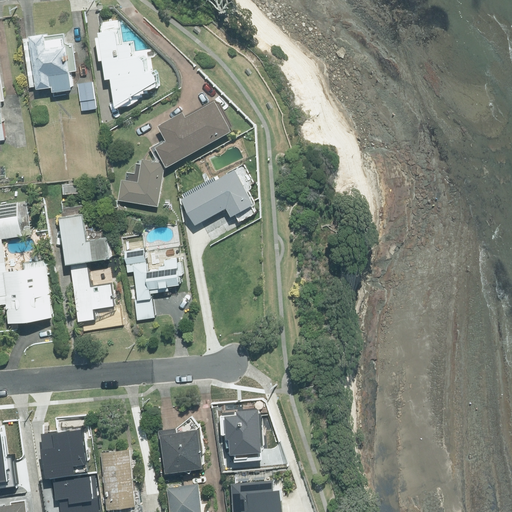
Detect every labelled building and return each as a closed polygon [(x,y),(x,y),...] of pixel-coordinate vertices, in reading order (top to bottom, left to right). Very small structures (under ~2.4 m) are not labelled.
[(118,28),(101,31),(101,35),(98,35),(102,59),(105,58),(108,77),(113,76),(118,106),(139,99),(150,88),(160,86),(157,68),(149,70),(147,58),(143,59),(142,53),(134,55),(132,41),(120,43),(118,28)] [(46,32),(31,34),(39,87),(54,85),(55,90),(74,88),(71,69),(79,68),(76,42),(68,43),(66,32),(46,35),(46,32)] [(94,81),(79,82),(83,109),(97,107),(94,81)] [(157,145),(169,165),(233,129),(217,99),(188,115),(185,110),(161,123),(169,139),(157,145)] [(120,199),(160,205),(166,162),(143,159),(140,181),(123,179),(120,199)] [(236,168),(184,197),(198,223),(229,206),(234,215),(255,203),(236,168)] [(84,183),(64,184),(64,193),(84,192),(84,183)] [(19,201),(0,204),(0,237),(24,234),(19,201)] [(85,213),(62,216),(79,324),(83,323),(84,331),(126,325),(122,303),(116,304),(112,282),(93,285),(89,259),(111,255),(108,236),(89,238),(85,213)] [(0,303),(7,303),(10,321),(55,315),(48,264),(8,270),(3,238),(0,238),(0,303)] [(146,247),(127,250),(130,271),(135,270),(139,299),(135,300),(138,319),(156,317),(152,291),(170,289),(169,285),(182,283),(178,257),(166,259),(166,265),(161,265),(161,268),(149,270),(146,247)] [(180,425),(161,429),(166,461),(169,460),(170,468),(206,462),(200,424),(193,413),(180,425)] [(267,415),(221,419),(222,439),(232,438),(235,475),(245,474),(244,464),(266,462),(264,434),(269,433),(267,415)] [(85,455),(81,431),(52,435),(52,433),(41,435),(42,441),(38,441),(40,454),(34,454),(38,480),(57,477),(57,473),(77,470),(75,457),(85,455)] [(0,435),(0,488),(15,486),(11,457),(3,458),(0,436),(0,435)] [(130,447),(103,451),(111,505),(138,501),(130,447)] [(245,502),(237,502),(237,511),(259,511),(259,507),(285,505),(282,472),(243,475),(245,502)] [(53,481),(55,498),(59,498),(60,511),(97,511),(93,476),(53,481)] [(200,481),(167,486),(171,511),(211,511),(211,509),(204,510),(200,481)] [(28,511),(26,499),(0,502),(0,511),(28,511)]
